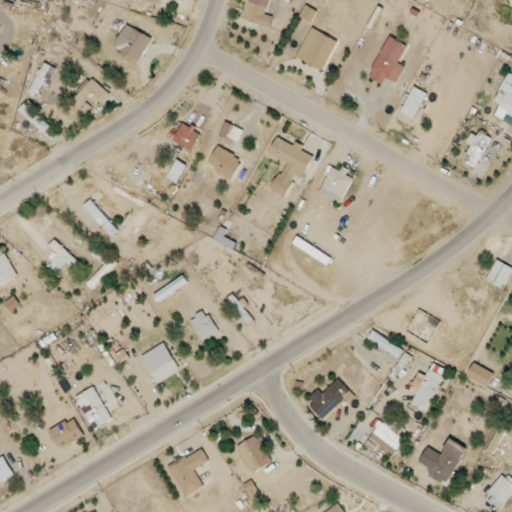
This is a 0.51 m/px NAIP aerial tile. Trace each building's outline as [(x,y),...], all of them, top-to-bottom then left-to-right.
[(140,61),(153,38),(128,24),(115,47),(140,61)] [(325,69),(338,39),(311,28),(298,59),(325,69)] [(370,78),(384,84),(386,78),(398,83),(405,66),(400,64),(408,44),(389,36),(370,78)] [(511,74),(510,73),(494,101),(500,104),(497,110),(511,118),(511,74)] [(107,91),(91,78),(71,101),(87,114),(107,91)] [(427,92),(412,87),(403,114),(417,119),(427,92)] [(55,138),(60,132),(25,104),(19,111),(55,138)] [(191,151),(202,132),(184,122),(173,140),(191,151)] [(244,129),(226,122),(221,134),(239,141),(244,129)] [(472,145),(467,155),(471,156),(467,165),(476,169),(489,138),(472,131),(467,143),(472,145)] [(273,190),(286,196),(297,176),(303,179),(315,155),(303,150),(304,148),(279,135),(270,153),(287,162),(273,190)] [(209,166),(236,177),(243,158),(217,147),(209,166)] [(347,175),(348,171),(332,165),(321,195),(343,203),(353,177),(347,175)] [(86,204),(111,237),(118,231),(94,198),(86,204)] [(487,281),(505,289),(511,271),(511,266),(496,260),(487,281)] [(192,318),(202,341),(218,333),(208,310),(192,318)] [(158,382),(181,369),(167,345),(156,351),(159,356),(147,363),(158,382)] [(495,374),(474,362),(467,376),(488,387),(495,374)] [(352,392),(339,378),(323,393),(319,389),(308,399),(325,418),(352,392)] [(93,429),(112,421),(96,387),(77,395),(93,429)] [(50,431),(60,449),(85,435),(74,417),(50,431)] [(400,430),(381,420),(370,438),(396,453),(405,437),(398,433),(400,430)] [(506,429),(498,426),(488,452),(495,455),(506,429)] [(239,444),(252,472),(272,463),(259,435),(239,444)] [(434,470),(449,479),(467,448),(452,439),(434,470)] [(170,467),(187,497),(205,486),(195,469),(210,461),(203,448),(170,467)] [(0,458),(0,483),(17,473),(5,455),(0,458)] [(502,508),(511,495),(511,481),(502,474),(486,496),(502,508)]
